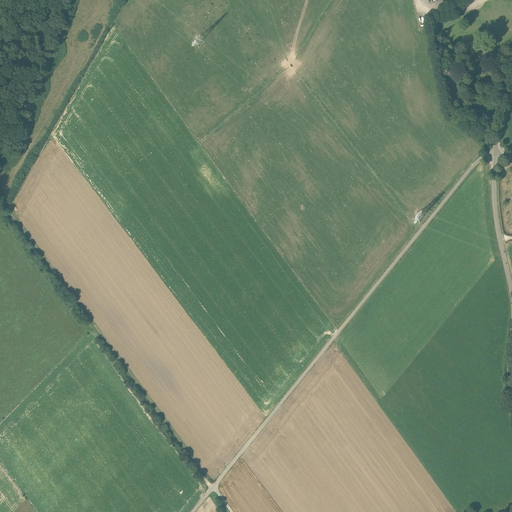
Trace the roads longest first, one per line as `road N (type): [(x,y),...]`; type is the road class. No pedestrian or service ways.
road 1 (unclassified): [(192,511),(467,171),(493,156)]
road 2 (track): [(7,207),(212,487)]
road 3 (unclassified): [(511,403),(510,291),(493,156)]
